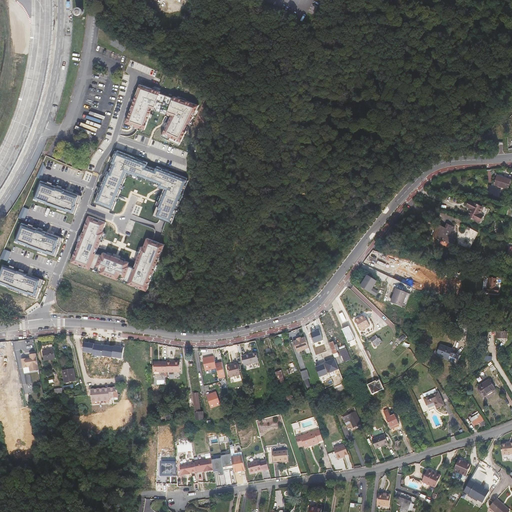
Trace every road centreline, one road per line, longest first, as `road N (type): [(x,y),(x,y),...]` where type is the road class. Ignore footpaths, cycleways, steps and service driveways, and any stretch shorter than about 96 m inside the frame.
road 1 (residential): [(38,324),(195,337),(296,316),(425,174),(457,161),(511,157)]
road 2 (residential): [(511,425),(357,473),(186,496),(142,493)]
road 3 (residential): [(137,74),(82,206)]
road 4 (residential): [(82,206),(38,324)]
